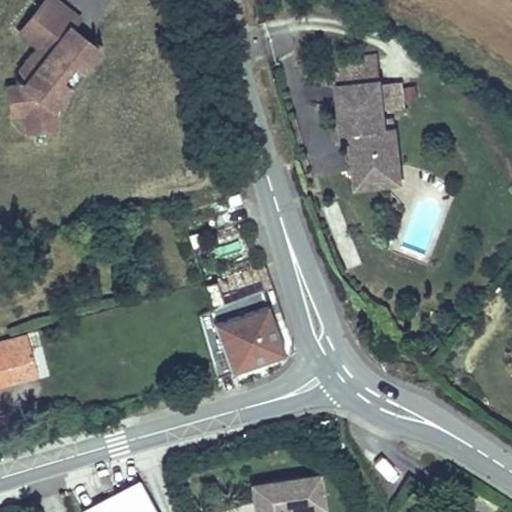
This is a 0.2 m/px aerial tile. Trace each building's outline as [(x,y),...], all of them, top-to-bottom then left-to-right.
[(64,37),(71,28),(79,18),(55,0),(45,0),(20,32),(39,47),(21,70),(24,82),(20,86),(4,88),(7,116),(25,113),(28,132),(57,128),(54,107),(43,98),(43,94),(55,78),(68,89),(74,86),(79,81),(83,74),(83,69),(99,50),(88,41),(85,41),(83,41),(82,42),(77,48),(64,37)] [(88,41),(71,28),(64,37),(77,48),(82,42),(83,41),(85,41),(88,41)] [(336,81),(380,76),(378,52),(334,57),(336,81)] [(380,76),(336,81),(342,133),(344,133),(351,132),(352,143),(355,173),(395,169),(392,147),(399,146),(397,126),(396,127),(388,127),(387,117),(386,110),(383,81),(383,76),(380,76)] [(54,107),(68,89),(55,78),(43,94),(43,98),(54,107)] [(383,81),(386,110),(407,107),(406,99),(405,84),(404,79),(383,81)] [(416,83),(405,84),(406,99),(417,98),(416,83)] [(394,116),(387,117),(388,127),(396,127),(394,116)] [(351,132),(344,133),(345,143),(352,143),(351,132)] [(399,146),(392,147),(395,169),(355,173),(357,188),(403,183),(399,146)] [(212,309),(199,314),(216,378),(285,353),(255,270),(205,286),(212,309)] [(0,383),(38,373),(27,335),(3,341),(3,339),(0,340),(0,383)] [(84,505),(87,511),(116,496),(114,492),(143,477),(142,475),(84,505)] [(298,511),(324,508),(319,476),(252,485),(256,511),(298,511)] [(116,496),(87,511),(161,511),(143,477),(114,492),(116,496)]
